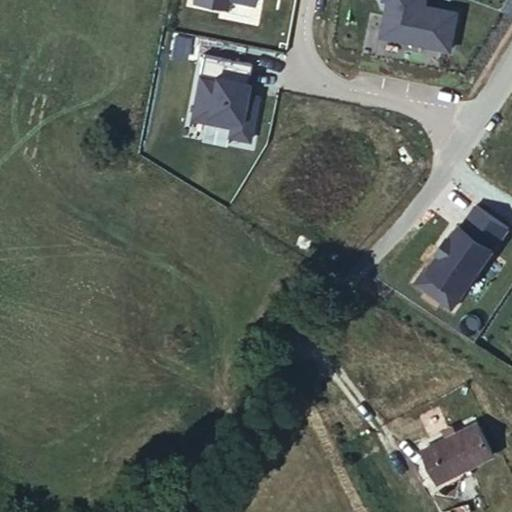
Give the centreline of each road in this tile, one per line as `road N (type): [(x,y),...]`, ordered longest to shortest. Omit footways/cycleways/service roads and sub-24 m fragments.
road 1 (unclassified): [(175,511),(467,129)]
road 2 (residential): [(317,0),(312,64),(349,85),(440,111),(467,129)]
